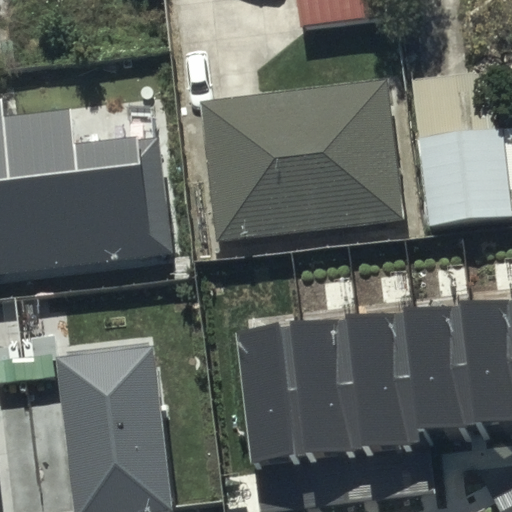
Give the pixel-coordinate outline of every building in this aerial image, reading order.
[(304,0),(307,33),(398,26),(395,0),(304,0)] [(0,41),(0,69),(18,68),(16,40),(0,41)] [(400,89),(210,110),(225,252),(416,231),(400,89)] [(1,107),(0,106),(0,277),(175,256),(160,134),(72,145),(68,110),(3,118),(1,107)] [(511,137),(429,144),(438,233),(511,224),(511,137)] [(511,297),(234,333),(252,470),(424,448),(423,434),(511,422),(511,297)] [(175,511),(156,347),(56,359),(74,511),(175,511)]
